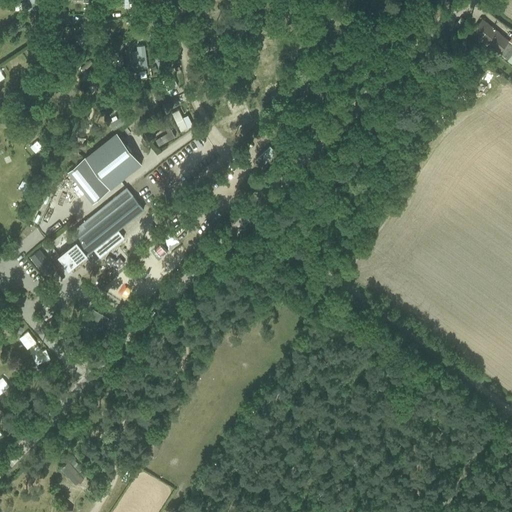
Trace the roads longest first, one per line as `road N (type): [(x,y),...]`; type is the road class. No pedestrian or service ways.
road 1 (tertiary): [(0,471),(464,0)]
road 2 (track): [(249,218),(511,413)]
